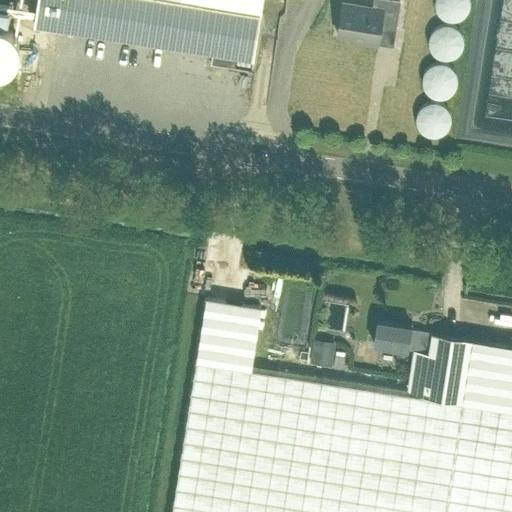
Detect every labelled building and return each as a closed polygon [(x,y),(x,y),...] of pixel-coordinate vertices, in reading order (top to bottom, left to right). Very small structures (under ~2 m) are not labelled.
[(37,0),(34,21),(212,49),(210,60),(251,67),(261,0),(37,0)] [(395,27),(399,0),(373,0),(373,5),(342,0),(337,32),(363,36),(363,40),(378,42),(381,24),(395,27)] [(456,0),(442,0),(442,12),(456,13),(456,0)] [(0,21),(6,23),(9,5),(0,3),(0,21)] [(199,342),(172,511),(511,511),(511,342),(471,336),(463,385),(461,400),(408,392),(251,368),(261,304),(206,296),(199,342)] [(377,318),(373,341),(406,346),(415,347),(408,392),(461,400),(463,385),(471,336),(443,331),(410,326),(410,323),(377,318)] [(314,345),(312,360),(331,363),(333,348),(314,345)] [(334,358),(333,364),(343,366),(344,359),(334,358)]
